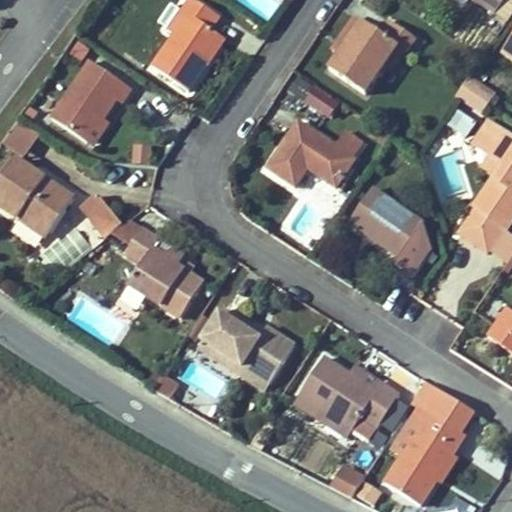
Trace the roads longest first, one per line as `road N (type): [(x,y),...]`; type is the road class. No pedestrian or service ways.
road 1 (residential): [(511,412),(227,236),(211,207),(215,140),(313,0)]
road 2 (tertiary): [(311,511),(100,394),(0,321)]
